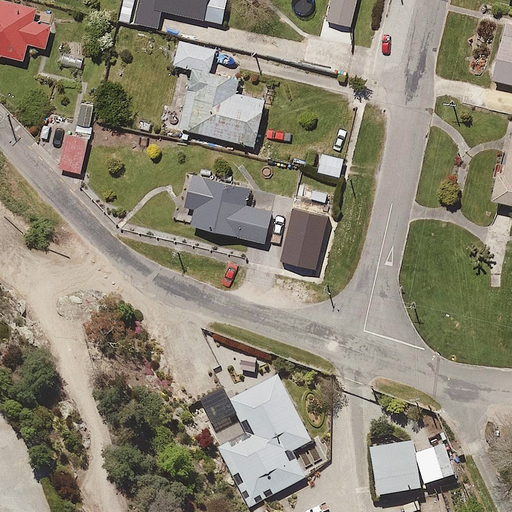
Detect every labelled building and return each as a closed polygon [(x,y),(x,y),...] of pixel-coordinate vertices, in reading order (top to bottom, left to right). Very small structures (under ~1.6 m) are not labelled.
[(28,2),(19,0),(0,0),(0,48),(8,50),(12,38),(28,41),(39,14),(24,10),(28,2)] [(191,0),(138,0),(138,2),(188,13),(191,0)] [(353,29),(357,0),(332,0),(329,25),(353,29)] [(511,33),(487,27),(475,72),(511,82),(511,33)] [(282,70),(302,75),(304,65),(331,72),(337,48),(290,36),(282,70)] [(175,64),(162,120),(237,138),(248,91),(228,86),(230,69),(191,60),(194,45),(162,37),(158,55),(175,64)] [(96,103),(80,101),(78,122),(94,123),(96,103)] [(483,156),(476,194),(499,198),(498,208),(511,210),(511,128),(497,125),(490,157),(483,156)] [(69,130),(62,168),(87,172),(94,134),(69,130)] [(343,157),(323,153),(319,174),(340,178),(343,157)] [(232,179),(174,169),(166,201),(174,203),(171,219),(249,236),(255,204),(231,199),(232,179)] [(306,238),(305,251),(287,249),(284,275),(321,279),(323,253),(315,252),(316,239),(306,238)] [(306,430),(267,362),(217,391),(236,424),(211,438),(246,497),(303,464),(289,440),(306,430)] [(408,465),(395,466),(396,491),(409,491),(408,465)]
